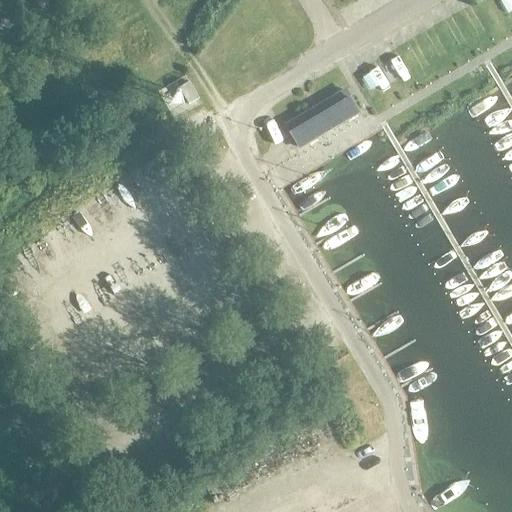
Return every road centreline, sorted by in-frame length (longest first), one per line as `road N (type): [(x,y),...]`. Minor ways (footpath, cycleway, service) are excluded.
road 1 (unclassified): [(511,41),(257,189)]
road 2 (unclassified): [(422,0),(216,119)]
road 3 (residential): [(326,307),(394,416),(396,453)]
road 4 (residential): [(396,453),(299,483),(243,511)]
road 5 (unclassified): [(326,307),(257,189)]
